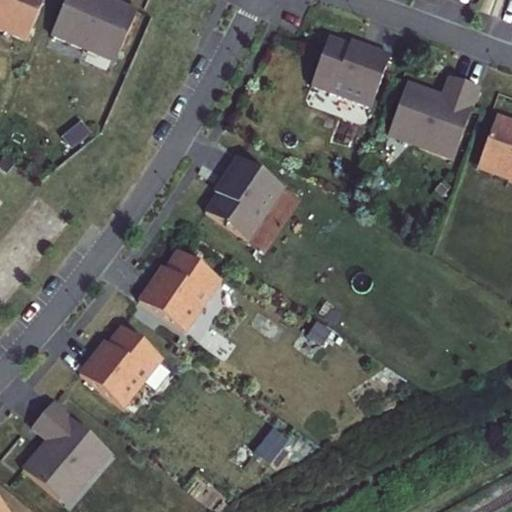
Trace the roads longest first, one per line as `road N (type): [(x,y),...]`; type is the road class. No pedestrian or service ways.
road 1 (residential): [(0,374),(157,175),(255,0)]
road 2 (residential): [(511,56),(352,0)]
